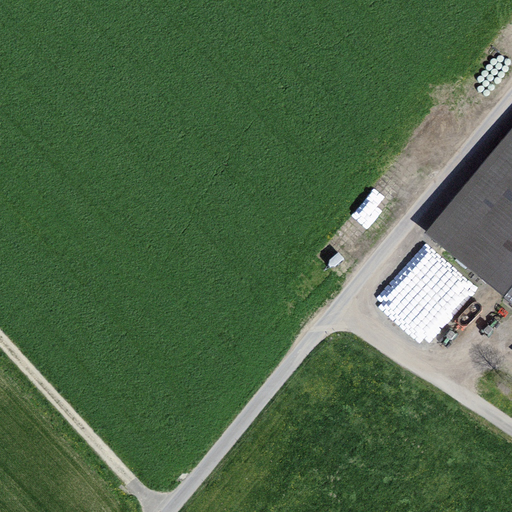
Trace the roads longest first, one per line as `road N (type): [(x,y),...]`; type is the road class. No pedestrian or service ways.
road 1 (residential): [(171,511),(511,120)]
road 2 (track): [(162,511),(0,337)]
